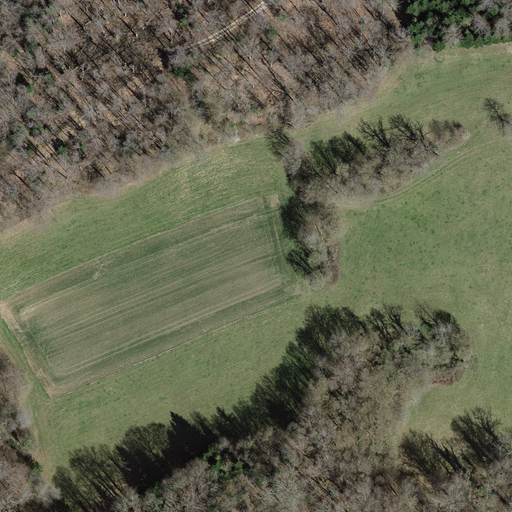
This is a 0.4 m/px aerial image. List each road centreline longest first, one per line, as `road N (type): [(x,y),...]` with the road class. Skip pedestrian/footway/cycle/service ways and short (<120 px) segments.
road 1 (track): [(269,0),(176,55),(0,185)]
road 2 (track): [(287,198),(359,212),(471,154),(511,146)]
